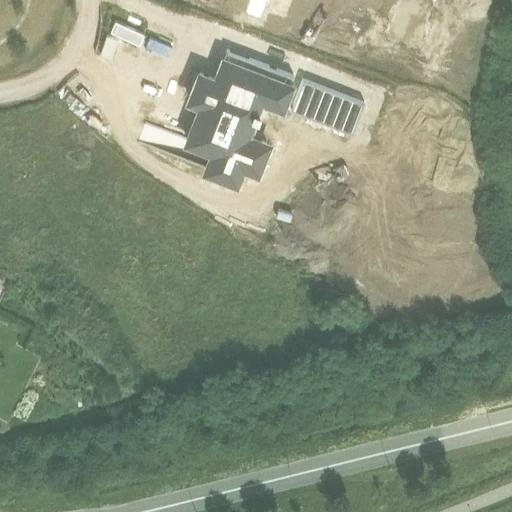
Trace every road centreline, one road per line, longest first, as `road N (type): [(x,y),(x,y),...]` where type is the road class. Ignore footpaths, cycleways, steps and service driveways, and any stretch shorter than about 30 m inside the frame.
road 1 (tertiary): [(161,508),(511,422)]
road 2 (residential): [(91,0),(79,45),(59,67),(0,92)]
